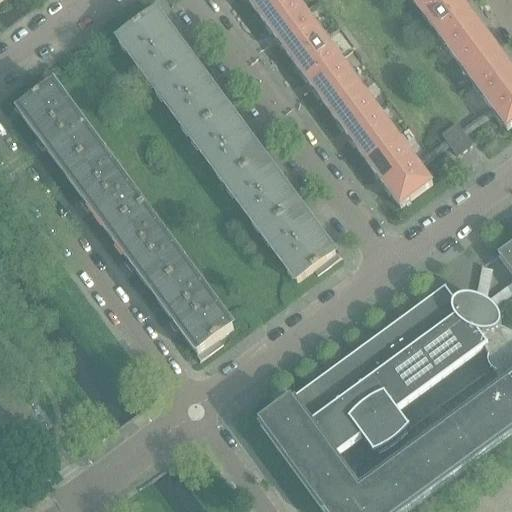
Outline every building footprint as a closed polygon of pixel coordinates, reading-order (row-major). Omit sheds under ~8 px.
[(244,0),(257,16),(278,0),(244,0)] [(293,65),(326,41),(296,0),(278,0),(257,16),(293,65)] [(407,0),(434,36),(468,11),(460,0),(407,0)] [(171,36),(162,24),(152,11),(132,26),(135,31),(117,44),(124,54),(154,94),(193,65),(178,45),(181,42),(175,34),(171,36)] [(471,86),(505,61),(468,11),(434,36),(471,86)] [(329,114),(363,90),(326,41),(293,65),(329,114)] [(506,134),(511,129),(511,70),(505,61),(471,86),(490,112),(463,133),(458,126),(442,138),(447,144),(418,165),(397,137),(364,162),(400,210),(433,186),(422,170),(451,149),(458,159),(474,148),(466,138),(494,117),(506,134)] [(210,82),(207,84),(193,65),(154,94),(189,142),(228,113),(213,93),(216,90),(210,82)] [(102,151),(65,100),(57,89),(40,100),(37,96),(16,111),(28,129),(39,142),(35,145),(42,154),(45,151),(65,178),(102,151)] [(364,162),(397,137),(363,90),(329,114),(364,162)] [(246,130),(242,132),(228,113),(189,142),(225,190),(264,162),(249,141),(252,139),(246,130)] [(110,239),(147,211),(102,151),(65,178),(83,203),(80,205),(86,214),(89,212),(110,239)] [(281,178),(278,181),(264,162),(225,190),(261,239),(300,210),(285,189),(288,187),(281,178)] [(317,227),(314,229),(300,210),(261,239),(297,288),(315,275),(318,278),(339,263),(320,238),(323,235),(317,227)] [(159,305),(196,278),(147,211),(110,239),(128,264),(125,266),(131,275),(134,272),(159,305)] [(462,303),(461,305),(461,308),(461,310),(461,314),(446,293),(293,406),(292,405),(260,429),(320,511),(409,511),(511,437),(511,247),(498,258),(511,277),(511,336),(500,331),(503,329),(505,327),(505,325),(506,323),(506,321),(505,319),(504,316),(501,311),(498,309),(495,306),(493,304),(490,303),(486,301),(483,300),(480,299),(477,299),(476,299),(473,299),(470,299),(468,299),(466,300),(464,302),(462,303)] [(493,272),(481,270),(476,299),(477,299),(477,297),(487,299),(493,272)] [(220,344),(236,332),(196,278),(159,305),(172,324),(169,327),(175,335),(179,333),(202,365),(224,349),(220,344)] [(511,285),(490,301),(493,304),(498,309),(511,297),(511,285)]
